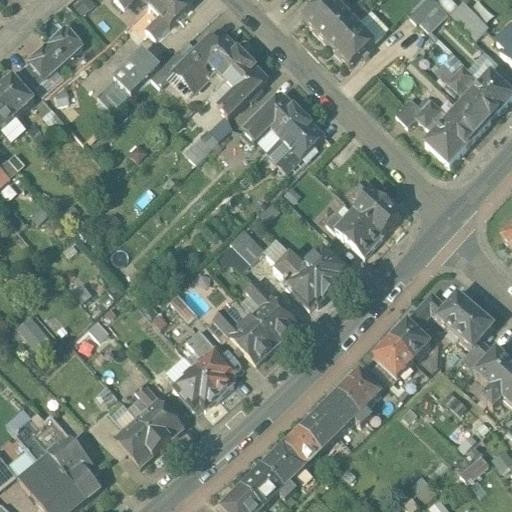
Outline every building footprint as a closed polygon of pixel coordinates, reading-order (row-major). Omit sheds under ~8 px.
[(118,0),(115,4),(124,13),(137,0),(118,0)] [(158,0),(139,0),(149,9),(158,0)] [(193,9),(184,0),(158,0),(149,9),(160,21),(170,31),(193,9)] [(328,0),(304,24),(327,48),(352,24),(346,18),(328,0)] [(431,0),(426,0),(407,19),(417,29),(438,8),(431,0)] [(474,44),(488,33),(465,4),(451,15),(474,44)] [(358,6),(346,18),(352,24),(364,12),(358,6)] [(364,12),(352,24),(357,30),(369,18),(364,12)] [(160,21),(146,35),(156,45),(170,31),(160,21)] [(357,30),(352,24),(327,48),(350,72),(375,48),(357,30)] [(68,34),(30,67),(46,86),(84,52),(68,34)] [(511,40),(506,46),(509,49),(501,57),(511,68),(511,40)] [(247,64),(226,42),(219,49),(213,43),(208,43),(204,46),(204,50),(200,50),(195,55),(174,75),(175,76),(195,96),(205,87),(203,85),(213,75),(224,86),(247,64)] [(490,60),(474,44),(472,46),(476,51),(473,55),(484,66),(490,60)] [(161,72),(151,83),(159,91),(175,76),(174,75),(195,55),(187,47),(161,72)] [(145,55),(115,84),(132,101),(151,83),(161,72),(145,55)] [(473,81),(451,60),(444,68),(455,79),(465,89),(473,81)] [(501,70),(490,60),(484,66),(494,76),(501,70)] [(224,86),(210,100),(210,101),(208,104),(218,113),(217,114),(228,124),(245,107),(245,108),(268,85),(247,63),(247,64),(224,86)] [(46,86),(30,67),(20,76),(36,95),(46,86)] [(511,103),(511,98),(491,79),(494,76),(482,89),(474,97),(498,119),(511,103)] [(465,89),(455,79),(448,87),(458,97),(465,89)] [(482,89),(473,81),(465,89),(474,97),(482,89)] [(34,106),(13,82),(0,93),(0,103),(16,122),(34,106)] [(115,84),(99,100),(115,117),(132,101),(115,84)] [(474,97),(465,89),(458,97),(467,104),(474,97)] [(498,119),(474,97),(467,104),(458,114),(482,136),(498,119)] [(283,99),(260,122),(271,134),(280,143),(303,120),(283,99)] [(426,101),(418,110),(423,114),(423,113),(431,105),(426,101)] [(0,136),(16,122),(0,103),(0,136)] [(442,115),(431,105),(423,113),(434,123),(442,115)] [(418,110),(413,106),(408,113),(416,122),(423,114),(418,110)] [(423,114),(416,122),(426,132),(434,123),(423,113),(423,114)] [(450,123),(442,131),(466,153),(482,136),(458,114),(450,123)] [(442,115),(434,123),(442,131),(450,123),(442,115)] [(303,120),(280,143),(292,154),(301,164),(302,164),(325,142),(303,120)] [(260,122),(244,137),(255,149),(271,134),(260,122)] [(442,131),(434,123),(426,132),(434,140),(442,131)] [(434,140),(426,149),(449,171),(466,153),(442,131),(434,140)] [(218,147),(207,136),(185,158),(196,169),(218,147)] [(292,154),(277,168),(287,178),(301,164),(292,154)] [(384,203),(367,186),(357,197),(366,205),(355,217),(382,243),(402,222),(383,204),(384,203)] [(280,214),(273,206),(261,217),(269,225),(280,214)] [(382,243),(355,217),(346,227),(336,218),(327,228),(345,245),(346,243),(365,261),(382,243)] [(511,231),(501,243),(511,253),(511,231)] [(244,236),(233,247),(234,252),(252,270),(265,257),(244,236)] [(278,246),(265,259),(278,271),(290,258),(278,246)] [(348,275),(324,252),(305,272),(331,297),(343,284),(341,282),(348,275)] [(305,272),(290,258),(278,271),(274,275),(286,287),(284,289),(286,291),(285,291),(309,314),(316,307),(318,310),(331,297),(305,272)] [(298,330),(256,286),(246,296),(262,313),(252,323),(277,349),(298,330)] [(206,313),(187,291),(178,299),(197,320),(206,313)] [(432,298),(406,324),(417,334),(430,320),(436,325),(436,324),(435,323),(446,311),(432,298)] [(197,320),(178,299),(170,307),(189,328),(197,320)] [(446,311),(435,323),(436,324),(453,340),(475,315),(457,299),(446,311)] [(475,315),(453,340),(471,355),(472,356),(481,346),(494,332),(475,315)] [(277,349),(252,323),(241,333),(224,316),(214,325),(256,369),(277,349)] [(37,355),(52,343),(33,318),(18,330),(37,355)] [(417,334),(406,324),(405,325),(407,327),(391,343),(414,366),(431,349),(417,334)] [(236,378),(200,337),(187,349),(203,367),(195,374),(219,402),(234,389),(229,384),(236,378)] [(414,366),(391,343),(374,362),(397,384),(414,366)] [(130,361),(116,346),(107,354),(121,369),(130,361)] [(494,357),(481,346),(472,356),(471,355),(471,356),(484,368),(494,357)] [(511,381),(511,368),(497,354),(494,357),(484,368),(474,378),(491,393),(482,403),(487,408),(511,381)] [(195,374),(186,365),(181,369),(190,378),(195,374)] [(219,402),(195,374),(190,378),(174,393),(193,415),(200,409),(205,415),(219,402)] [(381,398),(359,376),(338,397),(367,426),(373,421),(366,413),(381,398)] [(511,381),(487,408),(493,413),(502,403),(511,412),(511,381)] [(185,434),(147,391),(139,398),(138,397),(137,398),(151,414),(138,426),(163,453),(185,434)] [(367,426),(338,397),(317,418),(339,440),(354,424),(362,432),(367,426)] [(48,458),(34,442),(45,429),(44,428),(45,426),(38,418),(13,438),(39,470),(50,461),(48,458)] [(339,440),(317,418),(300,435),(322,457),(339,440)] [(163,453),(138,426),(137,425),(125,437),(110,419),(100,427),(125,454),(124,455),(141,473),(163,453)] [(125,454),(100,427),(90,436),(116,462),(124,455),(125,454)] [(45,429),(34,442),(48,458),(58,450),(64,446),(57,437),(55,438),(46,428),(45,429)] [(322,457),(300,435),(283,451),(305,473),(322,457)] [(98,475),(73,445),(61,455),(58,450),(48,458),(50,461),(86,506),(102,493),(91,481),(98,475)] [(283,451),(262,472),(291,501),(297,495),(290,489),(306,474),(305,473),(283,451)] [(0,459),(0,495),(17,481),(0,459)] [(78,511),(86,506),(50,461),(39,470),(20,486),(41,511),(78,511)] [(466,485),(489,470),(483,461),(460,476),(466,485)] [(291,501),(262,472),(241,493),(260,511),(266,511),(279,500),(285,507),(291,501)] [(428,488),(411,501),(419,511),(436,498),(428,488)] [(260,511),(241,493),(221,511),(260,511)]
